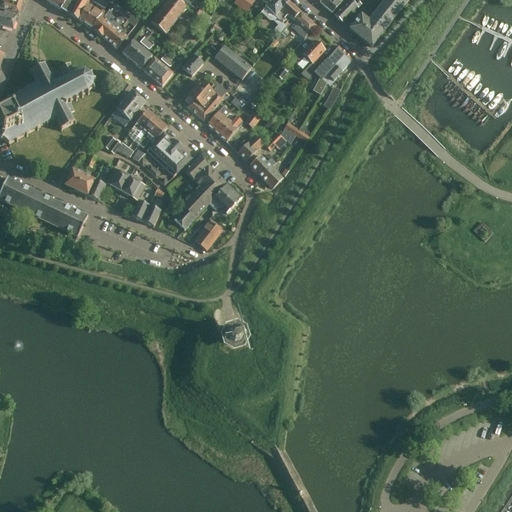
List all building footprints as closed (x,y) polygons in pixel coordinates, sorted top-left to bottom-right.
[(1,0),(1,2),(14,6),(13,7),(21,9),(23,0),(1,0)] [(61,11),(67,0),(70,0),(75,3),(76,0),(46,0),(46,2),(61,11)] [(70,0),(67,0),(61,11),(77,21),(87,5),(90,0),(93,3),(97,5),(105,10),(106,8),(109,10),(114,4),(110,2),(109,4),(101,0),(76,0),(75,3),(70,0)] [(87,5),(77,21),(84,25),(94,9),(90,7),(93,3),(90,0),(87,5)] [(187,9),(175,0),(168,0),(166,3),(182,16),(187,9)] [(193,0),(181,0),(196,11),(200,5),(193,0)] [(253,0),(236,0),(233,5),(247,14),(255,1),(253,0)] [(260,0),(259,2),(258,2),(253,8),(260,14),(260,13),(272,0),(260,0)] [(272,0),(260,13),(269,22),(270,22),(271,22),(272,22),(273,22),(274,22),(278,26),(275,30),(280,35),(286,28),(282,24),(285,21),(284,19),(287,16),(282,11),(288,3),(285,0),(272,0)] [(342,0),(322,0),(320,4),(332,14),(343,1),(342,0)] [(358,9),(361,5),(365,2),(362,0),(359,4),(355,0),(354,0),(352,3),(350,1),(334,17),(342,23),(357,8),(358,9)] [(363,14),(349,31),(371,48),(409,0),(386,0),(370,20),(363,14)] [(0,10),(3,12),(17,16),(18,16),(21,9),(13,7),(14,6),(1,2),(0,1),(0,10)] [(182,16),(166,3),(161,10),(176,23),(182,16)] [(293,21),(300,14),(288,3),(282,11),(287,16),(293,21)] [(109,10),(106,14),(102,20),(101,19),(93,31),(101,38),(119,16),(119,17),(123,11),(114,4),(109,10)] [(100,14),(94,9),(84,25),(93,31),(101,19),(102,20),(106,14),(102,11),(100,14)] [(176,23),(161,10),(155,17),(171,29),(176,23)] [(193,16),(198,19),(202,13),(198,10),(193,16)] [(3,12),(0,23),(0,27),(13,31),(17,16),(3,12)] [(204,13),(199,20),(207,26),(211,18),(204,13)] [(119,16),(101,38),(109,44),(123,28),(122,27),(126,22),(134,28),(139,22),(131,16),(128,14),(124,20),(119,17),(119,16)] [(300,14),(293,21),(296,23),(291,28),(299,35),(304,40),(315,27),(300,14)] [(171,29),(155,17),(150,24),(166,36),(171,29)] [(215,26),(212,30),(219,34),(222,30),(215,26)] [(109,44),(116,50),(130,33),(123,28),(109,44)] [(140,43),(144,47),(149,41),(145,37),(140,43)] [(298,60),(302,56),(312,65),(301,76),(308,81),(320,65),(316,61),(324,52),(314,43),(312,45),(306,40),(292,54),(298,60)] [(149,41),(144,47),(149,51),(154,45),(149,41)] [(474,47),(465,41),(447,69),(456,75),(474,47)] [(131,63),(142,50),(133,42),(122,55),(131,63)] [(211,47),(206,53),(211,57),(215,51),(211,47)] [(242,81),(251,69),(224,47),(214,59),(242,81)] [(330,63),(322,73),(325,76),(345,55),(338,49),(327,61),(330,63)] [(131,63),(141,71),(152,57),(142,50),(131,63)] [(165,65),(170,59),(165,55),(161,61),(165,65)] [(322,81),(326,86),(329,88),(334,84),(333,83),(351,62),(352,61),(345,55),(325,76),(326,77),(322,81)] [(194,57),(182,69),(191,78),(203,65),(194,57)] [(154,59),(143,72),(152,80),(163,67),(154,59)] [(174,62),(170,59),(165,65),(170,68),(174,62)] [(7,98),(7,99),(7,100),(0,104),(0,134),(1,137),(0,137),(0,140),(0,142),(3,141),(9,145),(15,141),(16,143),(18,142),(17,140),(26,136),(27,137),(28,137),(27,135),(36,130),(37,132),(39,131),(38,129),(46,125),(47,127),(48,126),(47,124),(55,120),(60,129),(60,132),(61,132),(62,130),(73,125),(75,125),(76,123),(73,123),(69,115),(74,112),(70,105),(72,105),(70,102),(75,99),(76,102),(77,101),(76,99),(80,96),(82,99),(83,98),(82,96),(86,93),(87,95),(89,94),(87,92),(91,89),(93,91),(94,90),(93,88),(93,82),(96,82),(95,80),(93,81),(91,76),(92,74),(91,73),(89,75),(85,72),(85,70),(83,70),(83,72),(78,73),(77,71),(75,72),(76,74),(74,75),(70,65),(70,64),(69,63),(68,65),(60,69),(59,69),(58,70),(60,71),(64,80),(60,82),(59,80),(53,83),(51,79),(53,78),(52,77),(50,77),(45,67),(45,64),(43,64),(43,67),(32,72),(30,71),(29,73),(32,74),(37,84),(29,89),(28,87),(27,88),(28,89),(19,94),(19,92),(17,93),(18,94),(9,100),(8,98),(7,98)] [(288,72),(281,66),(274,75),(282,80),(288,72)] [(163,67),(152,80),(162,88),(172,75),(163,67)] [(187,109),(195,116),(214,95),(212,93),(200,83),(187,97),(193,102),(187,109)] [(218,85),(212,93),(214,95),(195,116),(203,123),(223,101),(221,100),(227,93),(218,85)] [(334,103),(340,92),(334,88),(328,99),(334,103)] [(131,92),(115,111),(129,122),(145,104),(131,92)] [(239,103),(235,99),(232,97),(228,101),(235,108),(239,103)] [(245,108),(239,103),(235,108),(241,113),(245,108)] [(207,127),(213,132),(230,113),(227,110),(223,108),(207,127)] [(244,115),(248,118),(250,116),(246,112),(248,111),(245,108),(241,113),(244,115)] [(133,141),(153,118),(147,112),(135,125),(127,136),(130,139),(133,141)] [(213,132),(219,138),(235,120),(232,117),(233,116),(230,113),(213,132)] [(252,114),(245,124),(252,130),(260,120),(252,114)] [(137,144),(141,147),(160,123),(153,118),(133,141),(137,144)] [(235,120),(219,138),(226,144),(231,138),(238,130),(237,130),(241,126),(238,123),(239,122),(236,118),(235,120)] [(152,138),(156,141),(158,139),(167,129),(160,123),(141,147),(144,149),(152,138)] [(306,144),(309,138),(299,131),(295,137),(306,144)] [(184,151),(173,141),(171,143),(163,135),(159,140),(178,156),(165,170),(173,178),(191,161),(182,153),(184,151)] [(113,155),(116,151),(120,145),(110,137),(102,147),(113,155)] [(255,137),(237,155),(246,163),(263,146),(255,137)] [(236,142),(231,138),(226,144),(230,148),(236,142)] [(145,154),(165,170),(178,156),(159,140),(158,139),(156,141),(145,154)] [(265,147),(270,152),(276,146),(271,141),(265,147)] [(118,153),(122,155),(127,149),(124,146),(122,147),(118,153)] [(127,149),(122,155),(130,159),(133,153),(127,149)] [(132,160),(138,163),(144,155),(138,151),(132,160)] [(90,156),(87,161),(85,166),(92,169),(96,159),(90,156)] [(250,168),(257,175),(261,179),(271,168),(260,157),(250,168)] [(199,158),(184,173),(199,188),(180,207),(183,210),(174,221),(184,231),(212,201),(227,186),(199,158)] [(151,167),(147,171),(151,175),(155,171),(151,167)] [(271,168),(261,179),(272,190),(283,180),(271,168)] [(105,184),(121,193),(129,178),(114,169),(105,184)] [(76,192),(83,177),(72,171),(64,187),(76,192)] [(155,171),(151,175),(156,180),(160,176),(155,171)] [(94,182),(83,177),(76,192),(87,197),(94,182)] [(145,186),(129,178),(121,193),(137,202),(145,186)] [(7,179),(0,193),(0,201),(27,214),(35,218),(77,239),(87,218),(7,179)] [(94,182),(87,197),(98,202),(105,187),(94,182)] [(212,201),(219,208),(226,215),(241,200),(227,186),(212,201)] [(161,199),(163,194),(156,191),(154,196),(161,199)] [(142,223),(149,208),(138,203),(131,218),(142,223)] [(149,208),(142,223),(153,228),(160,213),(149,208)] [(30,230),(35,218),(27,214),(21,226),(30,230)] [(194,243),(196,245),(206,252),(221,232),(209,223),(194,243)] [(122,261),(119,265),(101,260),(100,254),(97,253),(97,261),(95,269),(119,276),(122,268),(126,262),(122,261)] [(211,283),(205,268),(190,275),(196,289),(211,283)] [(241,345),(244,339),(242,332),(235,328),(228,330),(225,337),(227,344),(234,347),(241,345)]
